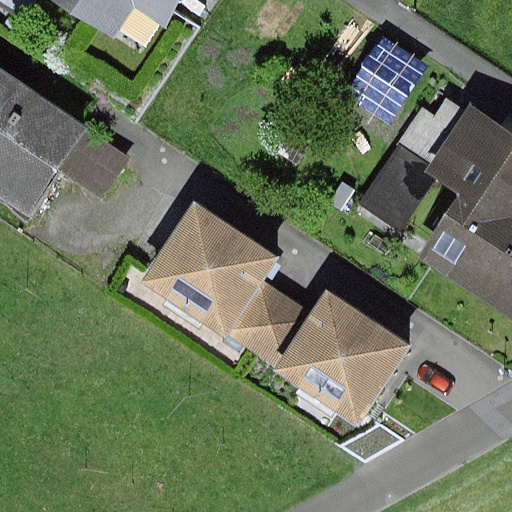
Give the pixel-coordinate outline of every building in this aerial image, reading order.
[(80,0),(135,37),(154,8),(185,29),(205,0),(80,0)] [(0,66),(0,175),(56,213),(84,171),(126,200),(148,166),(0,66)] [(511,129),(495,118),(454,179),(488,201),(448,262),(511,304),(511,129)] [(218,211),(166,289),(277,364),(314,308),(286,290),(302,267),(218,211)] [(337,323),(314,308),(277,364),(381,432),(432,354),(351,301),(337,323)]
